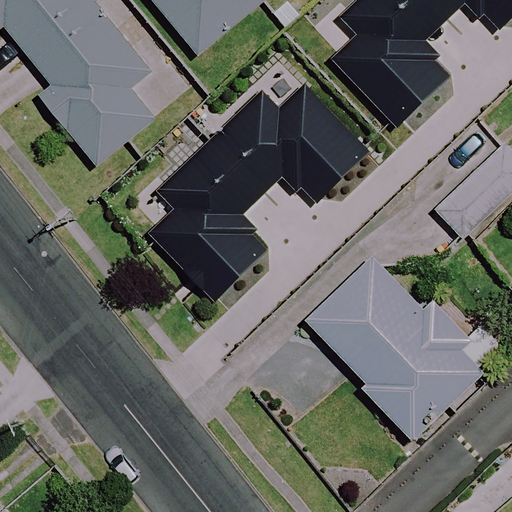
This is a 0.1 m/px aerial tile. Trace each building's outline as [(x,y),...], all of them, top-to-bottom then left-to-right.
[(0,0),(0,27),(5,24),(55,87),(44,96),(101,168),(158,123),(133,91),(154,75),(94,0),(0,0)] [(271,0),(157,0),(203,56),(271,0)] [(511,28),(511,0),(370,0),(347,23),(365,42),(338,68),(399,132),(454,78),(423,46),(470,1),(504,36),(511,28)] [(375,154),(313,89),(285,115),(267,97),(166,194),(184,214),(157,239),(221,305),(274,254),(240,219),(289,173),(320,206),(375,154)] [(511,195),(511,148),(510,146),(441,209),(466,237),(511,195)] [(430,311),(376,258),(311,324),(369,381),(363,386),(418,441),(449,410),(460,421),(502,379),(475,352),(483,343),(440,301),(430,311)]
